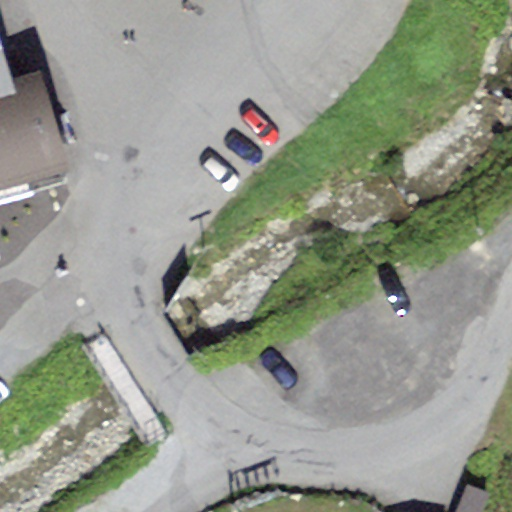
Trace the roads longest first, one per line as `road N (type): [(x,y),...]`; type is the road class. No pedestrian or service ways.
road 1 (unclassified): [(511,313),(497,348),(419,436),(314,460),(270,454),(199,409),(119,315),(103,246)]
road 2 (unclassified): [(313,0),(121,181)]
road 3 (track): [(121,181),(57,0)]
